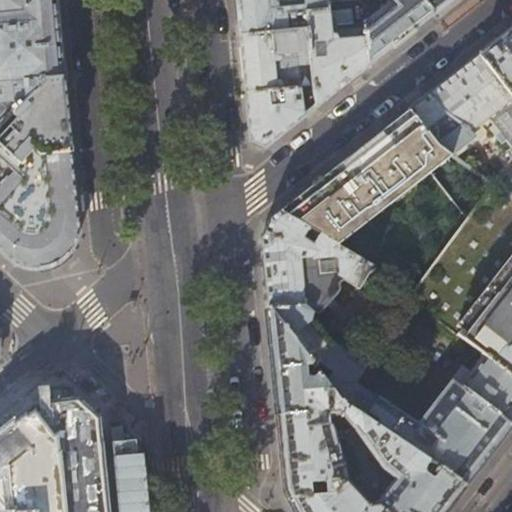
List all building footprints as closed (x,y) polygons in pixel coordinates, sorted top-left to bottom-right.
[(0,0),(0,126),(3,123),(0,119),(0,99),(1,99),(3,112),(9,118),(47,81),(63,78),(58,27),(55,0),(0,0)] [(305,14),(303,0),(235,0),(237,9),(240,37),(307,30),(305,14)] [(303,0),(305,14),(329,12),(328,4),(329,4),(328,0),(303,0)] [(362,0),(329,4),(328,4),(329,12),(305,14),(307,30),(313,87),(317,107),(349,81),(369,66),(364,22),(362,0)] [(422,0),(389,0),(391,2),(364,22),(369,66),(400,41),(433,15),(422,0)] [(422,0),(433,15),(452,0),(422,0)] [(511,29),(510,30),(478,56),(511,97),(511,29)] [(307,30),(240,37),(243,69),(245,94),(300,89),(313,87),(307,30)] [(511,97),(478,56),(448,79),(408,111),(439,147),(451,156),(454,157),(475,140),(469,132),(486,118),(492,126),(489,129),(500,145),(504,143),(509,150),(504,154),(511,163),(511,176),(497,189),(511,200),(511,97)] [(67,122),(63,78),(47,81),(9,118),(3,123),(0,126),(0,251),(16,266),(17,265),(22,268),(29,269),(39,270),(49,268),(59,263),(67,257),(70,253),(73,248),(75,244),(78,235),(79,235),(75,198),(67,122)] [(300,89),(245,94),(248,119),(250,142),(264,148),(289,128),(304,116),(300,89)] [(439,147),(408,111),(363,146),(278,213),(335,247),(451,156),(439,147)] [(370,268),(335,247),(278,213),(270,219),(260,242),(264,278),(267,309),(313,368),(329,343),(326,341),(325,342),(312,332),(313,331),(310,329),(311,328),(305,320),(309,315),(310,316),(314,316),(316,315),(338,292),(339,288),(338,285),(342,281),(358,290),(370,268)] [(511,266),(459,338),(483,355),(511,376),(511,266)] [(313,368),(267,309),(273,373),(277,416),(303,415),(305,429),(333,430),(333,429),(332,427),(329,426),(328,418),(340,417),(352,429),(360,417),(343,405),(320,376),(312,382),(306,380),(304,369),(313,368)] [(329,343),(313,368),(320,376),(343,405),(360,417),(429,463),(440,471),(464,487),(497,445),(511,425),(511,376),(483,355),(469,375),(460,368),(450,381),(451,381),(417,426),(355,384),(366,368),(329,343)] [(0,430),(0,511),(106,511),(104,490),(99,447),(96,420),(76,402),(31,406),(0,430)] [(303,415),(277,416),(280,445),(285,492),(290,502),(329,493),(348,480),(333,430),(305,429),(303,415)] [(360,417),(352,429),(385,472),(395,480),(376,503),(383,511),(444,511),(464,487),(440,471),(432,480),(423,473),(429,463),(360,417)] [(329,493),(290,502),(295,511),(383,511),(376,503),(369,504),(348,480),(329,493)]
